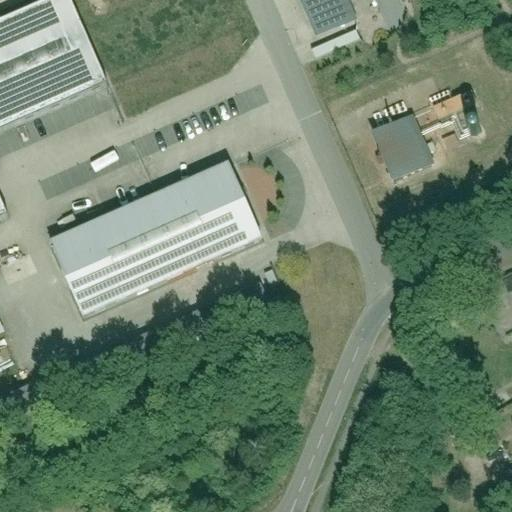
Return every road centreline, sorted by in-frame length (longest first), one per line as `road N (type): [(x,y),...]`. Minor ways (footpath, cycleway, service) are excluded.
road 1 (residential): [(254,0),(388,295)]
road 2 (residential): [(291,511),(388,295)]
road 3 (residential): [(388,295),(511,239)]
